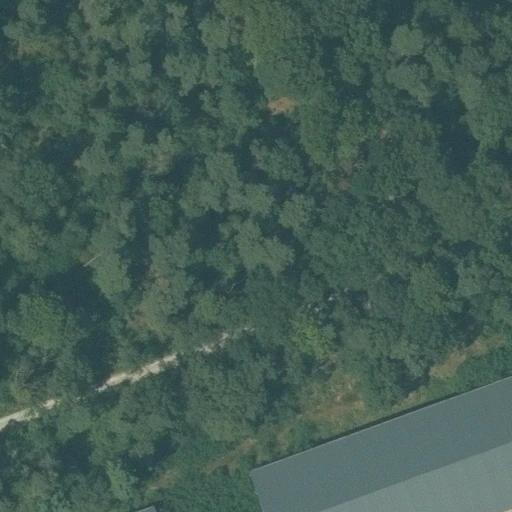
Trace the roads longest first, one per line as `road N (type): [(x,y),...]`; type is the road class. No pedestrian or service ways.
road 1 (track): [(440,261),(0,424)]
road 2 (unknown): [(427,240),(0,414)]
road 3 (track): [(440,261),(271,0)]
road 4 (unknown): [(486,219),(449,214),(296,0)]
